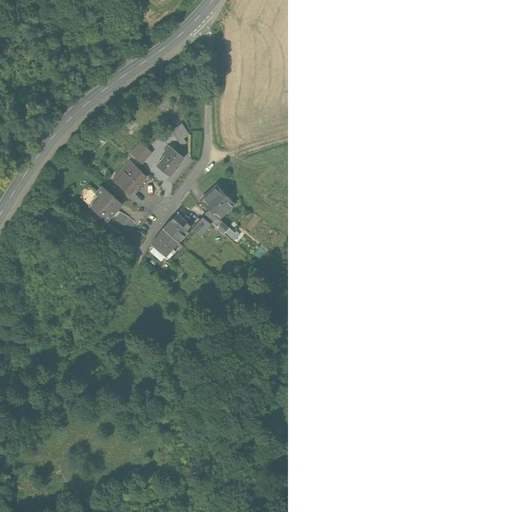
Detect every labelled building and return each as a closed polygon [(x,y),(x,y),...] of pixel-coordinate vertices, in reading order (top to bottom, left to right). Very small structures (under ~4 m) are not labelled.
[(127,119),(123,126),(129,129),(132,122),(127,119)] [(182,124),(171,132),(181,148),(182,147),(187,144),(186,143),(184,140),(189,136),(182,124)] [(95,143),(88,148),(91,154),(97,150),(101,148),(97,142),(95,143)] [(152,154),(141,144),(130,155),(141,166),(147,159),(148,160),(152,156),(151,155),(152,154)] [(184,159),(170,147),(162,157),(164,158),(157,168),(170,179),(176,171),(174,170),(177,166),(178,166),(184,159)] [(145,178),(130,164),(126,169),(140,182),(145,178)] [(140,182),(126,169),(117,178),(123,184),(120,188),(130,197),(139,187),(138,185),(140,182)] [(234,206),(217,187),(206,198),(209,201),(205,205),(210,211),(219,220),(234,206)] [(122,206),(102,188),(95,195),(99,199),(90,209),(106,223),(122,206)] [(219,220),(210,211),(205,215),(213,226),(215,227),(220,222),(219,220)] [(183,221),(178,216),(164,231),(172,239),(179,231),(185,237),(192,229),(190,227),(183,221)] [(192,223),(186,217),(183,221),(190,227),(192,223)] [(203,217),(192,229),(201,237),(207,231),(212,225),(203,217)] [(229,229),(220,222),(215,227),(224,235),(225,234),(229,229)] [(122,236),(106,223),(100,230),(103,232),(116,242),(122,236)] [(235,235),(229,229),(225,234),(235,242),(239,237),(236,234),(235,235)] [(172,239),(164,231),(152,246),(166,258),(174,249),(178,244),(172,239)] [(182,248),(172,260),(177,265),(188,254),(182,248)] [(174,249),(166,258),(168,260),(176,251),(174,249)]
